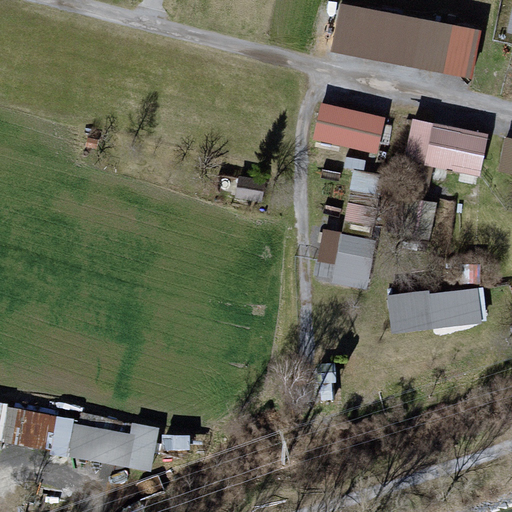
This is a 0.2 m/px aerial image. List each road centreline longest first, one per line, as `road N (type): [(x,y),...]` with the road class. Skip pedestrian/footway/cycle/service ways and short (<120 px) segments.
road 1 (residential): [(511,119),(29,0)]
road 2 (track): [(511,441),(296,511)]
